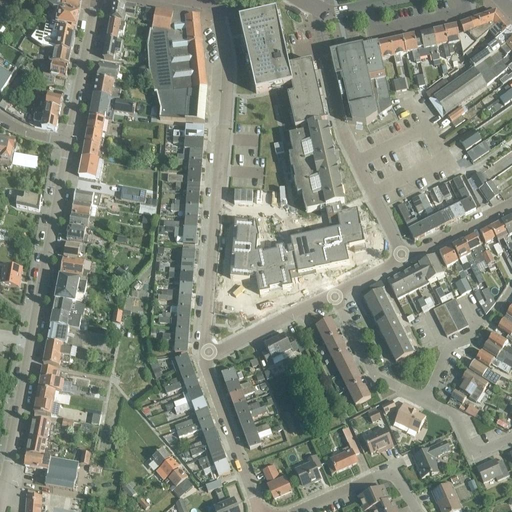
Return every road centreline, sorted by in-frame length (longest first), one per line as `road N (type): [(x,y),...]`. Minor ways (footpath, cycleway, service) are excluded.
road 1 (residential): [(208,352),(228,63),(215,2)]
road 2 (tertiary): [(3,488),(69,143)]
road 3 (residential): [(401,255),(343,133),(315,7)]
road 4 (residential): [(258,511),(205,372),(208,352)]
road 5 (residential): [(291,511),(385,474),(417,511)]
road 6 (residential): [(511,283),(478,328),(447,347),(424,399)]
road 7 (tertiary): [(69,143),(95,0)]
road 8 (residential): [(424,399),(374,376),(333,297)]
road 9 (residential): [(208,352),(333,297)]
road 10 (residential): [(401,255),(511,204)]
